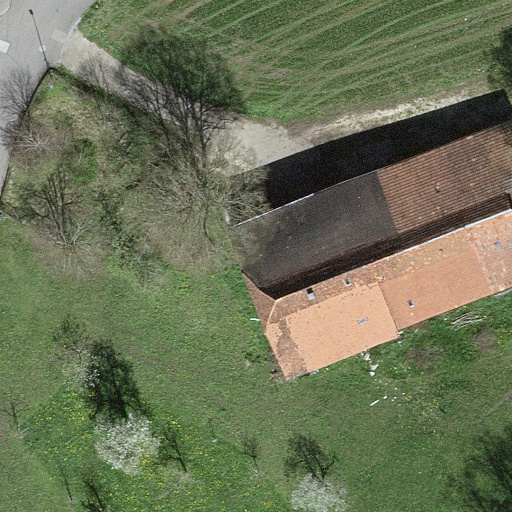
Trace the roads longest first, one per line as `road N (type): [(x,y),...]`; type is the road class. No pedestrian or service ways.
road 1 (unknown): [(19,43),(146,101),(294,151),(354,141),(511,89)]
road 2 (unclassified): [(49,0),(19,43),(0,125)]
